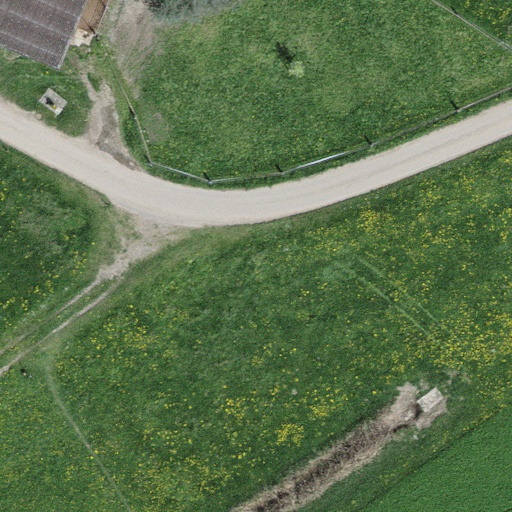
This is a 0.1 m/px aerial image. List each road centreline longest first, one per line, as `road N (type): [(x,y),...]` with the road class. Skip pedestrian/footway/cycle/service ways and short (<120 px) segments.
road 1 (residential): [(163,210),(221,210),(354,184),(511,117)]
road 2 (track): [(24,346),(150,245),(163,210)]
road 3 (unclassified): [(163,210),(0,121)]
